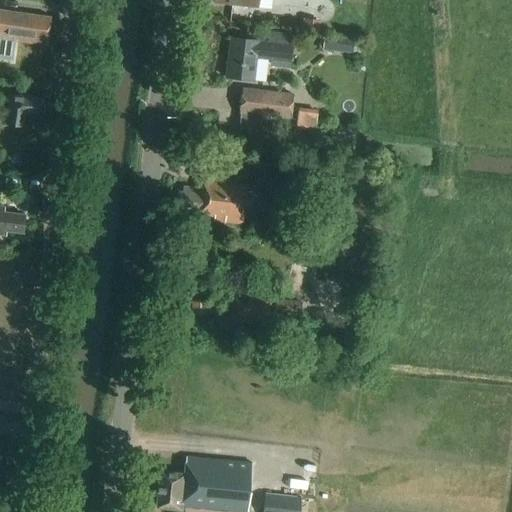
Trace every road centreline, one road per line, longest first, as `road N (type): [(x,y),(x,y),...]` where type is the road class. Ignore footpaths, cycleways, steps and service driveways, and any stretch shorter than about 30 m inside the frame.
road 1 (tertiary): [(115,511),(174,0)]
road 2 (unclassified): [(28,511),(80,0)]
